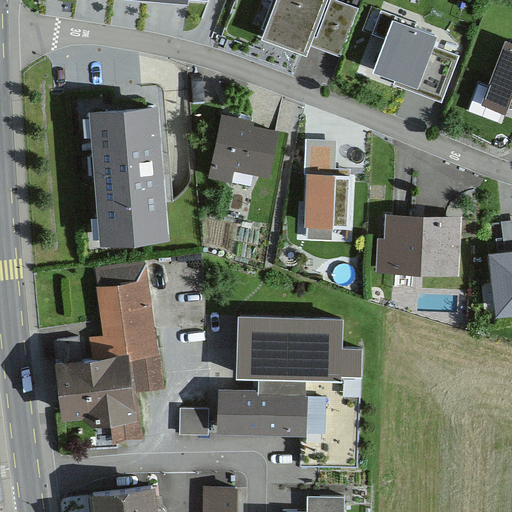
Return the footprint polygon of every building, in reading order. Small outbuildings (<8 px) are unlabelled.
[(323,0),(262,0),(248,39),(301,59),(306,45),(323,0)] [(356,5),(342,0),(323,0),(306,45),(337,56),(356,5)] [(374,60),(441,86),(457,45),(389,20),(374,60)] [(511,36),(499,32),(471,102),(511,118),(511,36)] [(169,95),(94,100),(103,226),(179,220),(169,95)] [(265,172),(277,127),(217,112),(202,172),(227,178),(231,163),(265,172)] [(359,168),(310,166),(308,222),(358,224),(359,168)] [(454,262),(455,208),(386,207),(385,261),(454,262)] [(511,245),(511,214),(498,216),(500,246),(511,245)] [(511,307),(511,245),(500,246),(482,248),(487,309),(511,307)] [(160,381),(148,275),(92,282),(100,354),(125,351),(129,385),(160,381)] [(342,316),(230,312),(228,373),(362,377),(363,344),(341,344),(342,316)] [(129,385),(125,351),(100,354),(50,360),(56,416),(132,408),(129,385)] [(321,386),(212,385),(212,425),(321,425),(321,386)] [(235,511),(237,479),(200,478),(199,511),(235,511)] [(157,511),(152,479),(78,490),(81,511),(157,511)] [(342,511),(343,495),(305,495),(305,511),(342,511)]
